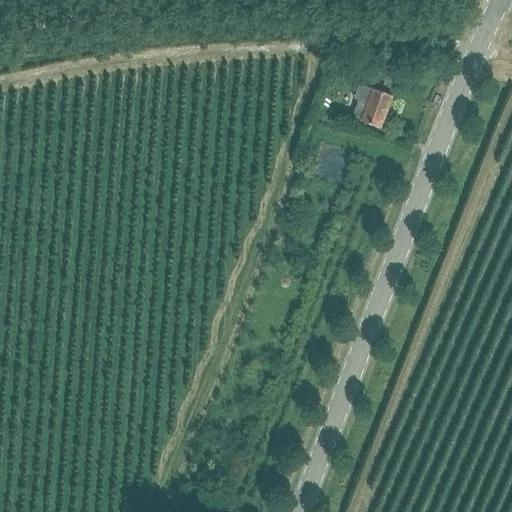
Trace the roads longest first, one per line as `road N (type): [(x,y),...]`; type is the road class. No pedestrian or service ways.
road 1 (unclassified): [(298,511),(503,0)]
road 2 (track): [(204,0),(0,30)]
